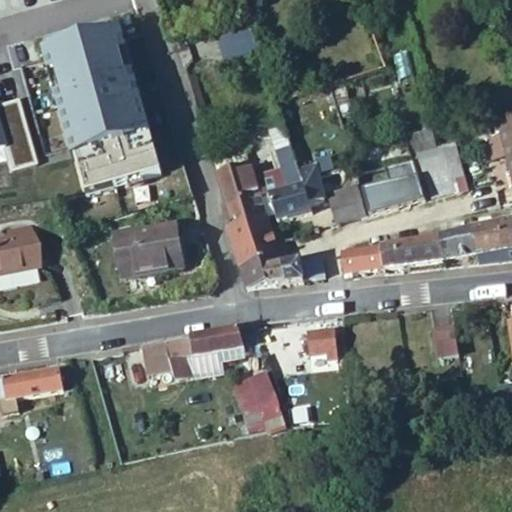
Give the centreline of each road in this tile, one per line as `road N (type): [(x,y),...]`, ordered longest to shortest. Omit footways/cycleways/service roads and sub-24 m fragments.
road 1 (residential): [(239,313),(147,0)]
road 2 (residential): [(239,313),(511,284)]
road 3 (residential): [(0,351),(239,313)]
